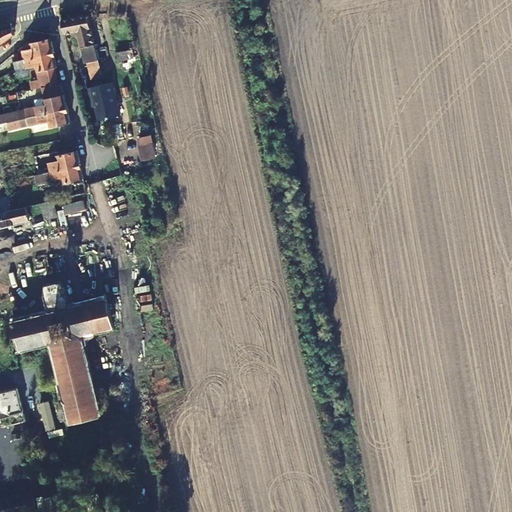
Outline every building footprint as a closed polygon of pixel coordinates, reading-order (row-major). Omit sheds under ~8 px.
[(99,61),(88,17),(63,21),(67,35),(78,33),(81,46),(83,46),(87,63),(99,61)] [(15,36),(15,31),(0,33),(0,46),(2,46),(15,36)] [(25,61),(54,54),(51,40),(45,41),(44,38),(36,40),(37,43),(34,44),(35,49),(23,51),(25,61)] [(15,63),(18,70),(38,66),(41,81),(32,83),(34,89),(34,90),(37,89),(56,86),(55,79),(53,69),(57,68),(54,54),(25,61),(15,63)] [(90,86),(95,120),(120,116),(114,83),(90,86)] [(0,115),(0,124),(12,122),(27,118),(67,110),(64,96),(63,96),(61,87),(57,88),(38,91),(40,101),(39,101),(40,107),(0,115)] [(27,118),(12,122),(14,130),(50,123),(51,128),(70,124),(67,110),(27,118)] [(149,135),(138,137),(141,160),(152,158),(149,135)] [(40,176),(80,166),(77,153),(59,157),(60,162),(38,166),(40,176)] [(48,161),(47,154),(37,157),(39,163),(48,161)] [(84,179),(80,166),(40,176),(38,176),(40,183),(64,177),(66,184),(84,179)] [(59,189),(58,183),(44,186),(45,192),(59,189)] [(72,198),(70,192),(56,195),(58,201),(72,198)] [(60,218),(55,202),(42,205),(47,221),(60,218)] [(0,214),(0,228),(30,221),(26,208),(12,211),(0,214)] [(66,289),(61,283),(46,285),(45,293),(50,314),(13,322),(20,352),(54,344),(67,400),(57,402),(62,422),(72,420),(72,423),(102,417),(102,413),(111,411),(105,391),(96,393),(82,336),(115,329),(108,300),(71,309),(66,289)] [(26,423),(19,390),(0,394),(0,415),(3,427),(26,423)] [(112,498),(102,454),(85,458),(95,501),(112,498)] [(29,511),(38,510),(34,495),(0,501),(0,511),(29,511)]
